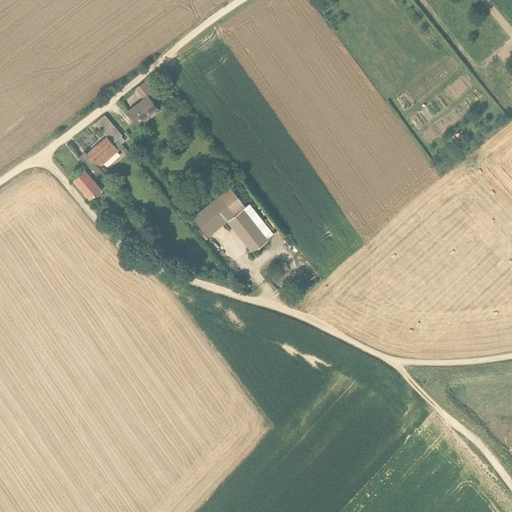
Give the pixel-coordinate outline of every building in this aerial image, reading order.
[(171,87),(160,71),(157,73),(168,89),(171,87)] [(128,112),(137,124),(158,109),(152,102),(160,95),(148,80),(145,82),(135,89),(144,100),(130,111),(128,112)] [(122,136),(104,116),(96,123),(107,137),(112,144),(117,140),(122,136)] [(87,154),(99,168),(123,147),(117,140),(112,144),(107,137),(87,154)] [(84,170),(73,179),(77,183),(90,198),(89,198),(90,198),(95,194),(97,195),(102,191),(101,189),(102,188),(93,178),(101,172),(95,164),(86,172),(84,170)] [(194,187),(188,192),(198,205),(206,198),(204,196),(202,197),(194,187)] [(230,187),(192,217),(208,236),(227,221),(252,253),(268,240),(267,239),(273,234),(249,204),(246,207),(230,187)]
